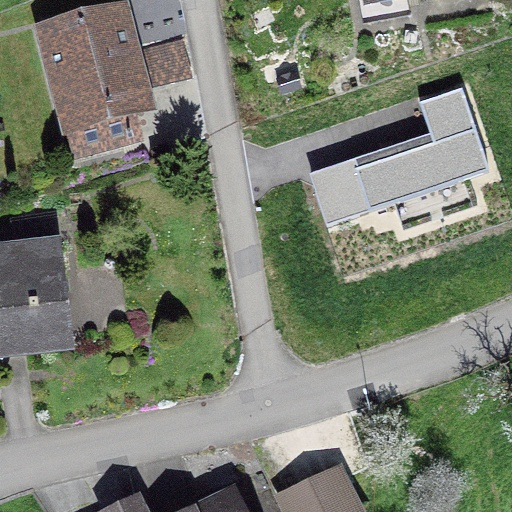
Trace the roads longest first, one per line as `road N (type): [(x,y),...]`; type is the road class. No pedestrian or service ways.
road 1 (residential): [(198,0),(271,409)]
road 2 (residential): [(271,409),(0,471)]
road 3 (residential): [(511,325),(271,409)]
